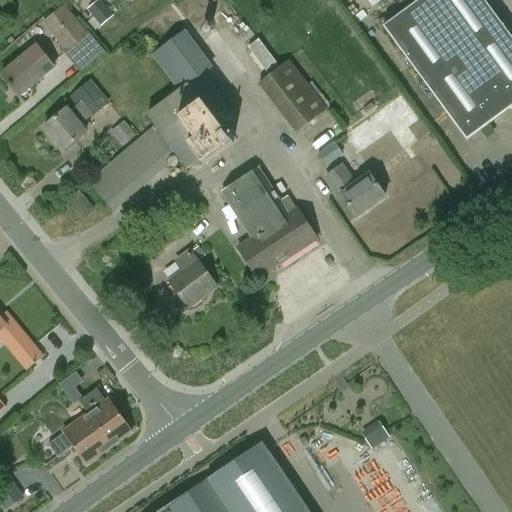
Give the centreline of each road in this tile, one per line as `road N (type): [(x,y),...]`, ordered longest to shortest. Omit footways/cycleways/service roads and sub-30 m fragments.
road 1 (secondary): [(180,435),(511,206)]
road 2 (tertiary): [(180,435),(0,210)]
road 3 (secondary): [(70,511),(180,435)]
